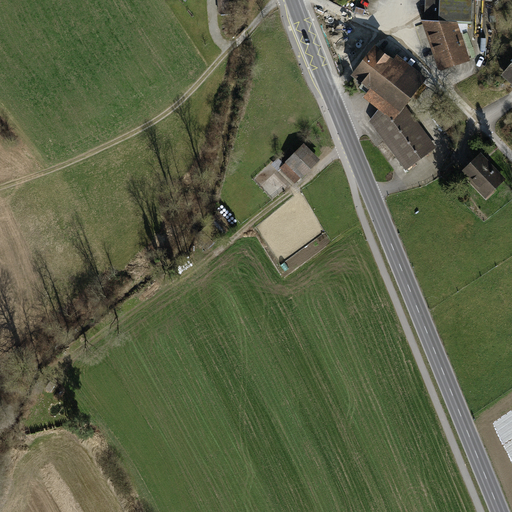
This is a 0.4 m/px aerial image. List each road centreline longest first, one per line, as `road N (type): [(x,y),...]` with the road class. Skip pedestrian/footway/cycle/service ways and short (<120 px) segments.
road 1 (tertiary): [(500,511),(293,0)]
road 2 (track): [(276,0),(176,107),(62,168),(0,189)]
